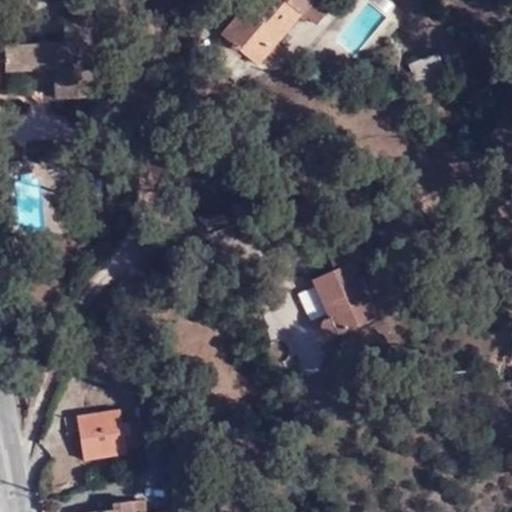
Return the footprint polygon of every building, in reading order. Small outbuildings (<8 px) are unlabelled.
[(64,0),(66,19),(94,19),(93,0),(64,0)] [(335,12),(322,0),(262,0),(255,7),(251,4),(224,34),(261,67),(307,17),(320,29),(335,12)] [(95,19),(94,19),(66,19),(66,41),(8,45),(9,70),(57,68),(58,98),(98,96),(95,19)] [(440,53),(409,65),(417,87),(448,76),(440,53)] [(17,209),(50,207),(47,159),(14,161),(17,209)] [(354,235),(326,248),(336,274),(316,283),(331,320),(325,324),(323,329),(324,333),(326,337),(330,340),(335,340),(378,320),(354,266),(365,260),(354,235)] [(91,427),(81,429),(85,460),(129,452),(128,448),(149,444),(145,419),(125,422),(123,410),(89,415),(91,427)] [(79,416),(81,429),(91,427),(89,415),(79,416)] [(142,499),(128,500),(129,511),(142,511),(144,511),(142,499)] [(142,511),(129,511),(128,500),(111,502),(112,509),(87,511),(171,511),(171,508),(144,511),(142,511)]
